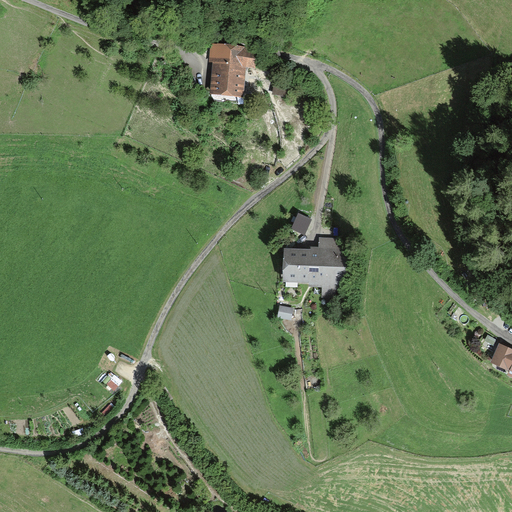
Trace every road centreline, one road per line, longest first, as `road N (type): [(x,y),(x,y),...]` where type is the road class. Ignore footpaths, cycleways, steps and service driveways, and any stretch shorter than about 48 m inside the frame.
road 1 (residential): [(25,0),(132,39),(173,46),(234,41),(352,81),(372,105),(391,221),(407,247),(457,300),(511,339)]
road 2 (track): [(332,118),(313,238)]
